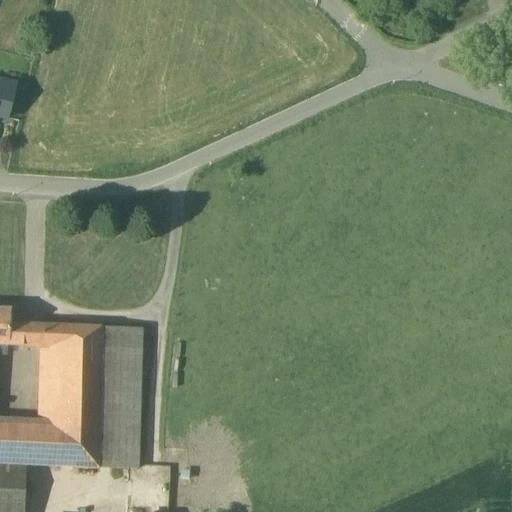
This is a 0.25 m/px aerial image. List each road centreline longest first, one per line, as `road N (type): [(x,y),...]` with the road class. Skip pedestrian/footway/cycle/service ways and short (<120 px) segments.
road 1 (track): [(183,169),(149,498),(46,496),(45,511)]
road 2 (residential): [(400,69),(134,188),(0,183)]
road 3 (residential): [(511,19),(400,69)]
